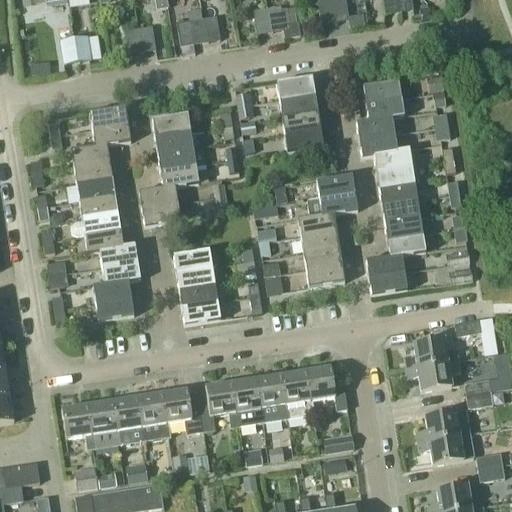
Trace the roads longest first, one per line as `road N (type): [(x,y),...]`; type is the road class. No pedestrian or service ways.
road 1 (residential): [(0,100),(438,36)]
road 2 (residential): [(353,333),(38,380)]
road 3 (residential): [(38,380),(0,129)]
road 4 (residential): [(380,511),(353,333)]
road 5 (residential): [(491,309),(353,333)]
